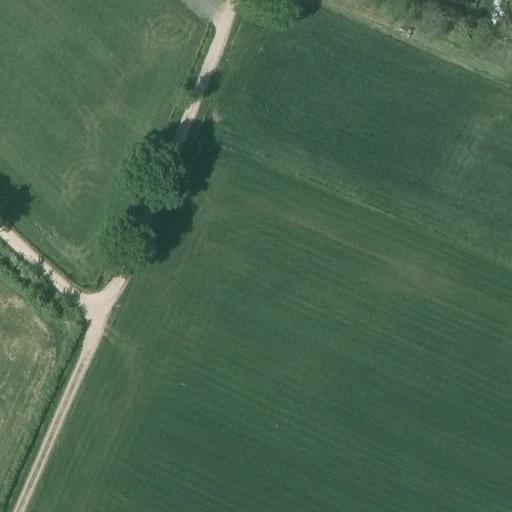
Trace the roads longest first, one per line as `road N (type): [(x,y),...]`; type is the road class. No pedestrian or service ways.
road 1 (track): [(14,511),(233,0)]
road 2 (track): [(96,320),(0,232)]
